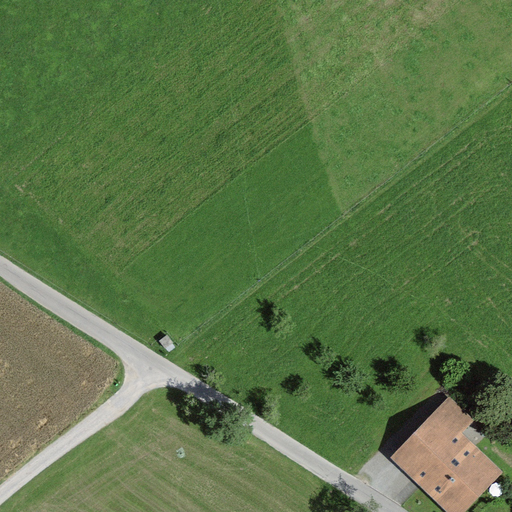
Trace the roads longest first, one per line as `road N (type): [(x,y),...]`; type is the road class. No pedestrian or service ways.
road 1 (unclassified): [(389,511),(0,267)]
road 2 (track): [(0,498),(151,364)]
